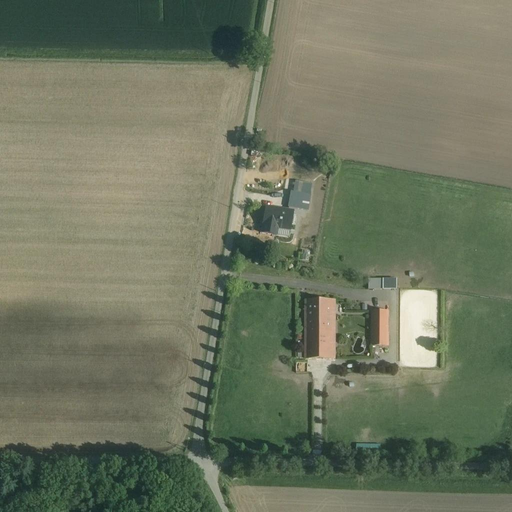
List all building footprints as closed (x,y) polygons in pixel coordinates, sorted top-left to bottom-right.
[(304,195),(301,210),(306,211),(310,183),(295,180),(293,193),(304,195)] [(293,193),(290,193),(288,207),(301,210),(304,195),(293,193)] [(293,212),(266,207),(261,233),(272,235),(273,228),(289,231),(293,212)] [(367,278),(367,290),(382,290),(382,278),(367,278)] [(334,359),(334,301),(306,301),(306,359),(334,359)] [(387,311),(372,312),(372,346),(388,346),(387,311)]
